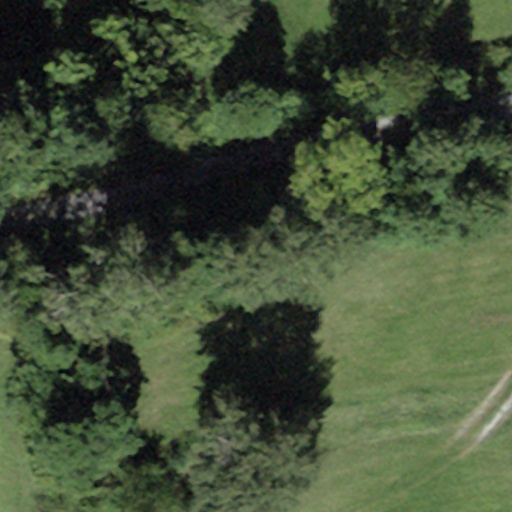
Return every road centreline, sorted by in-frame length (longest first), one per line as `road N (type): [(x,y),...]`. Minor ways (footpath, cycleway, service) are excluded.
road 1 (track): [(0,217),(511,99)]
road 2 (track): [(511,386),(470,433),(319,511)]
